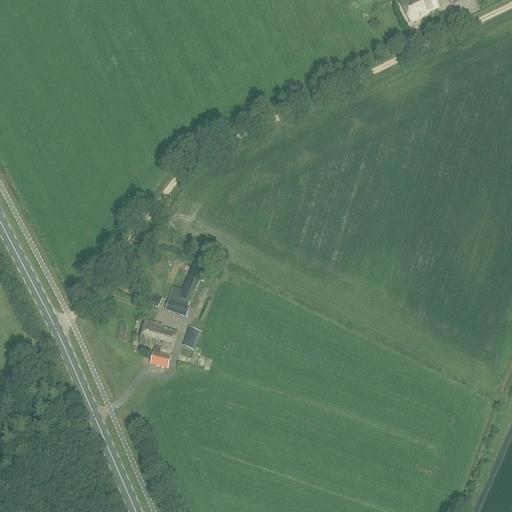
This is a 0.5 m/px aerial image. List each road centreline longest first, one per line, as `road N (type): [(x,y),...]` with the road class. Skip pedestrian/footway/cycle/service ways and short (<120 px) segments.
road 1 (track): [(101,279),(195,159),(511,4)]
road 2 (primary): [(135,511),(54,326)]
